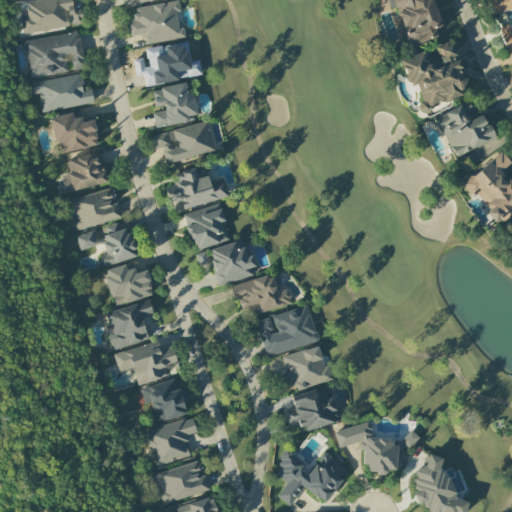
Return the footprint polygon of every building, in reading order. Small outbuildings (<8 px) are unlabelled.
[(23,34),(83,25),(81,9),(72,10),(70,0),(32,0),(26,1),(28,17),(20,18),(23,34)] [(133,8),(135,22),(128,23),(130,36),(144,34),(145,45),(185,38),(183,27),(178,28),(176,13),(180,12),(178,0),(133,8)] [(386,0),(389,9),(392,8),(405,49),(437,38),(434,29),(440,26),(431,0),(386,0)] [(511,0),(488,0),(493,14),(511,7),(511,24),(499,30),(507,51),(511,49),(511,0)] [(67,73),(64,55),(70,55),(72,71),(83,69),(78,32),(24,41),(30,78),(67,73)] [(425,108),(462,96),(459,88),(466,86),(457,58),(456,58),(451,41),(435,47),(440,64),(430,67),(424,51),(399,59),(408,86),(416,83),(425,108)] [(93,104),(91,89),(82,90),(80,75),(33,82),(37,112),(93,104)] [(154,127),(196,120),(192,95),(187,96),(185,83),(150,89),(154,110),(151,110),(154,127)] [(455,158),(494,138),(482,113),(475,116),(467,101),(434,118),(455,158)] [(57,154),(98,145),(93,120),(82,122),(80,117),(73,118),(71,113),(50,117),(57,154)] [(154,149),(160,148),(163,163),(215,152),(208,122),(151,135),(154,149)] [(511,211),(511,162),(502,150),(463,183),(486,211),(484,212),(495,225),(511,211)] [(59,194),(108,183),(100,152),(65,160),(68,172),(61,174),(63,184),(57,185),(59,194)] [(222,179),(208,182),(204,166),(175,173),(177,185),(164,188),(168,202),(180,199),(182,209),(227,198),(222,179)] [(120,220),(114,189),(67,199),(74,230),(120,220)] [(227,241),(222,222),(224,222),(219,203),(183,214),(193,250),(227,241)] [(134,257),(124,221),(104,226),(107,235),(95,238),(93,231),(75,236),(79,250),(102,244),(105,254),(99,256),(102,267),(134,257)] [(246,256),(241,240),(207,250),(218,286),(255,275),(249,256),(246,256)] [(194,255),(198,266),(208,263),(204,251),(194,255)] [(152,295),(145,270),(135,273),(133,268),(125,270),(124,264),(103,270),(113,306),(152,295)] [(230,286),(233,300),(240,298),(245,316),(289,303),(283,282),(274,285),(271,274),(230,286)] [(112,350),(148,340),(141,316),(152,313),(148,300),(105,312),(111,334),(108,335),(112,350)] [(265,356),(317,341),(307,305),(255,320),(265,356)] [(137,385),(169,376),(165,364),(175,362),(171,346),(159,349),(157,341),(113,354),(118,372),(132,368),(137,385)] [(332,380),(328,365),(322,367),(317,347),(280,356),(288,388),(294,386),(295,389),(332,380)] [(185,414),(175,378),(140,388),(144,404),(149,402),(156,423),(185,414)] [(283,412),(286,426),(299,422),(302,431),(337,422),(329,391),(315,394),(314,390),(290,396),(294,409),(283,412)] [(145,429),(154,466),(189,457),(184,435),(195,433),(192,418),(145,429)] [(333,431),(337,448),(359,442),(368,473),(386,474),(386,470),(399,471),(400,447),(393,447),(391,439),(369,437),(370,426),(369,422),(333,431)] [(417,437),(410,431),(400,441),(408,448),(417,437)] [(324,503),(347,471),(325,455),(317,466),(313,463),(310,467),(287,450),(272,472),(286,483),(276,497),(289,506),(302,487),(324,503)] [(439,467),(442,458),(426,454),(424,465),(415,471),(412,483),(415,488),(413,498),(417,503),(423,505),(427,511),(464,511),(467,502),(453,498),(455,491),(439,467)] [(163,504),(208,491),(200,461),(155,474),(163,504)] [(175,507),(176,511),(214,511),(210,497),(175,507)]
